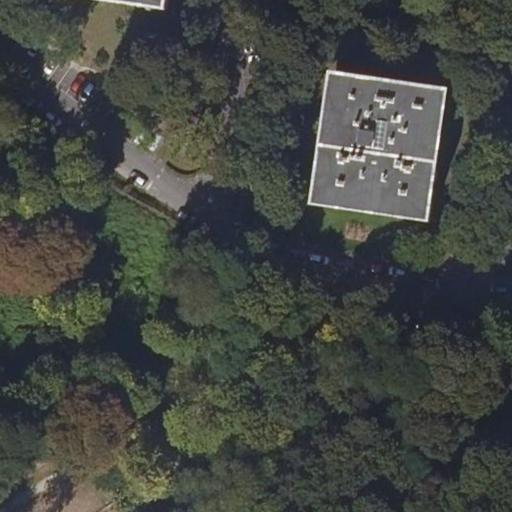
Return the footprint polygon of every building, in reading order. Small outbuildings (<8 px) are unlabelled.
[(155,13),(65,0),(34,0),(34,2),(154,19),(155,13)] [(65,0),(155,13),(156,0),(65,0)] [(322,82),(313,164),(320,165),(330,83),(322,82)] [(428,223),(433,178),(425,178),(434,95),(330,83),(320,165),(313,164),(308,210),(428,223)] [(441,96),(434,95),(425,178),(433,178),(441,96)] [(427,229),(428,223),(308,210),(308,217),(427,229)] [(511,324),(493,322),(490,353),(511,356),(511,324)]
